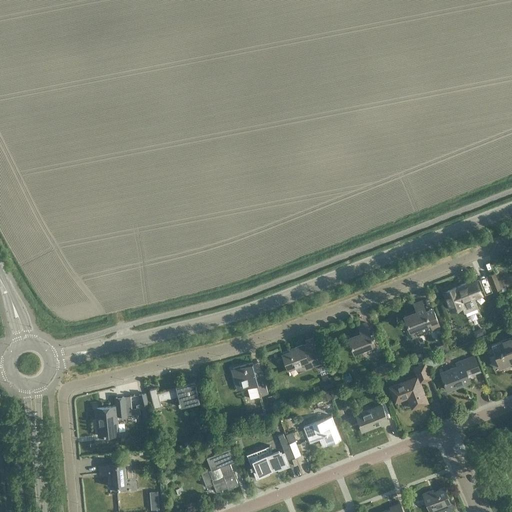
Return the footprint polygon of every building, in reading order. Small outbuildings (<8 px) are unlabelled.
[(493,290),(500,287),(494,273),(488,275),(493,290)] [(455,287),(444,291),(451,310),(462,305),(464,310),(476,305),(473,298),(481,295),(475,280),(467,283),(468,285),(456,290),(455,287)] [(425,309),(421,300),(413,303),(416,310),(403,315),(411,336),(439,325),(432,307),(425,309)] [(353,352),(374,344),(365,322),(357,325),(360,332),(348,337),(353,352)] [(511,335),(491,344),(499,366),(511,361),(511,364),(511,335)] [(305,353),(302,345),(294,348),(295,350),(282,354),(287,369),(304,363),(305,368),(321,363),(316,349),(305,353)] [(446,389),(469,381),(466,374),(478,369),(473,355),(455,362),(457,366),(440,372),(446,389)] [(389,361),(380,364),(383,372),(392,369),(389,361)] [(256,377),(254,372),(251,362),(232,368),(238,389),(247,386),(250,398),(259,395),(267,393),(262,375),(256,377)] [(427,401),(419,382),(430,378),(424,362),(413,367),(416,376),(402,382),(402,381),(389,386),(395,401),(408,396),(407,394),(411,393),(416,406),(427,401)] [(199,401),(194,380),(175,385),(176,387),(157,392),(156,387),(149,388),(154,407),(161,405),(159,400),(178,396),(179,400),(178,400),(179,404),(180,404),(180,406),(199,401)] [(141,403),(136,404),(137,407),(140,407),(142,407),(144,417),(150,415),(148,405),(145,393),(139,394),(141,403)] [(114,406),(96,407),(99,436),(117,434),(117,432),(121,431),(124,427),(124,422),(120,419),(116,419),(115,415),(125,414),(141,412),(140,407),(137,407),(124,409),(123,396),(115,397),(116,406),(114,406)] [(381,404),(356,414),(362,430),(381,423),(381,425),(388,422),(387,419),(391,417),(384,397),(379,399),(381,404)] [(340,439),(331,415),(303,426),(310,442),(320,438),(323,445),(334,440),(334,441),(340,439)] [(286,443),(282,432),(277,434),(283,451),(280,452),(278,449),(272,451),(269,444),(245,453),(249,464),(248,464),(249,468),(251,467),(255,478),(269,473),(266,466),(268,465),(269,466),(269,467),(270,467),(271,468),(272,467),(273,467),(273,466),(273,465),(274,465),(273,465),(273,463),(275,463),(278,469),(289,465),(287,459),(294,456),(289,442),(286,443)] [(289,442),(294,456),(300,454),(294,440),(289,442)] [(238,484),(229,461),(234,459),(229,446),(206,455),(211,467),(200,471),(206,485),(213,483),(216,490),(219,489),(220,491),(222,490),(221,488),(227,486),(227,488),(238,484)] [(125,484),(123,463),(100,465),(101,473),(109,472),(110,486),(125,484)] [(449,502),(443,487),(429,492),(428,491),(422,493),(428,510),(449,502)] [(403,511),(399,502),(393,504),(394,506),(379,511),(403,511)]
